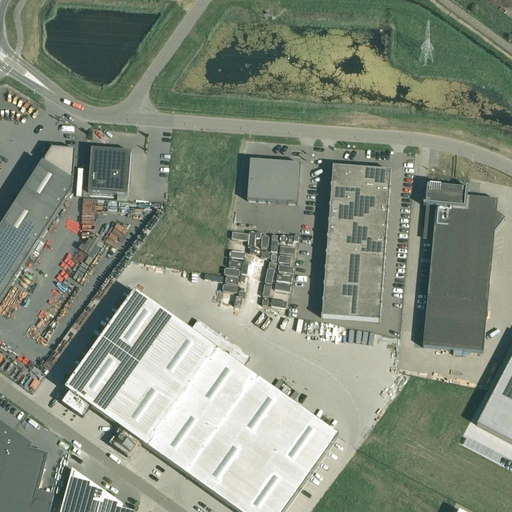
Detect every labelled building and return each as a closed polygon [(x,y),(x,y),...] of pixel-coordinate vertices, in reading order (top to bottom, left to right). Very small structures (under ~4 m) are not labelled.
[(74,152),(74,150),(51,148),(40,164),(42,165),(0,230),(0,304),(73,192),(73,183),(71,182),(73,178),(76,152),(74,152)] [(128,197),(131,153),(91,150),(88,194),(128,197)] [(250,162),(247,202),(298,206),(301,166),(250,162)] [(391,172),(333,168),(322,318),(380,323),(391,172)] [(428,298),(423,349),(483,355),(488,303),(494,235),(505,221),(496,214),(497,201),(467,199),(468,190),(457,189),(457,193),(447,192),(447,188),(427,187),(426,207),(436,208),(428,298)] [(101,239),(98,242),(106,248),(109,245),(101,239)] [(70,394),(62,404),(83,419),(90,409),(234,511),(286,511),(339,438),(243,370),(250,360),(199,323),(192,333),(135,292),(65,391),(70,394)] [(511,360),(477,427),(511,445),(511,360)] [(35,500),(46,457),(29,452),(30,446),(0,425),(0,511),(50,511),(53,505),(35,500)] [(130,455),(136,447),(121,437),(115,444),(130,455)] [(61,511),(130,511),(124,510),(124,507),(72,471),(61,511)]
